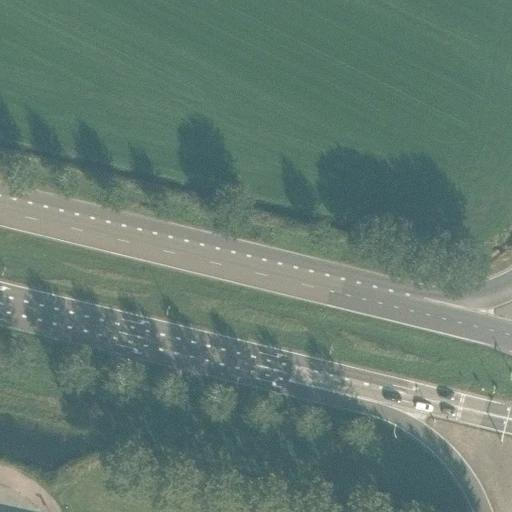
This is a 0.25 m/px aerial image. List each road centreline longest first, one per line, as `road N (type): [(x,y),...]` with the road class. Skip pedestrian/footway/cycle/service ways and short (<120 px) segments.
road 1 (primary): [(364,291),(0,203)]
road 2 (primary): [(244,362),(287,387),(378,410),(420,431),(455,464),(481,511)]
road 3 (primary): [(244,362),(511,427)]
road 4 (primary): [(0,303),(244,362)]
road 5 (secondary): [(511,336),(364,291)]
road 6 (primary): [(511,284),(459,296),(364,291)]
